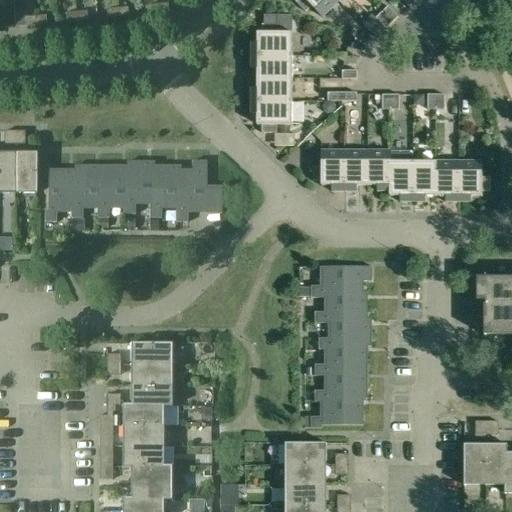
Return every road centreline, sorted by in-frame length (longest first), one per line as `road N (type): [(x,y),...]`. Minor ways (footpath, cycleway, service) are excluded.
road 1 (residential): [(22,499),(22,320),(129,320),(168,308),(285,195)]
road 2 (residential): [(426,511),(441,234)]
road 3 (residential): [(490,80),(370,83),(369,61),(428,10)]
road 4 (residential): [(285,195),(156,63)]
road 5 (residential): [(441,234),(342,235),(321,228),(285,195)]
road 6 (residential): [(0,79),(156,63)]
road 7 (residential): [(505,234),(506,128),(490,80)]
